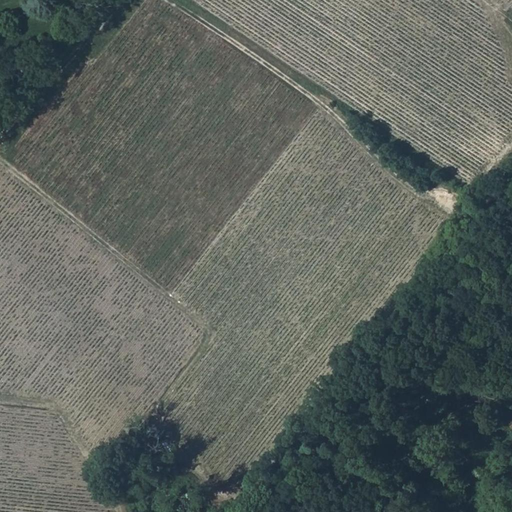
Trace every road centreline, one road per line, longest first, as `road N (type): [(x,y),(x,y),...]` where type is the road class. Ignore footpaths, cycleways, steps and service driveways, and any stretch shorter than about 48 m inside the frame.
road 1 (track): [(117,511),(100,464),(142,425),(160,426),(222,477),(254,479),(435,243),(454,186),(489,170),(511,142)]
road 2 (track): [(0,160),(204,327),(202,345),(156,405),(160,426)]
road 3 (track): [(174,0),(326,105),(373,160),(447,211)]
road 4 (track): [(121,0),(0,136)]
